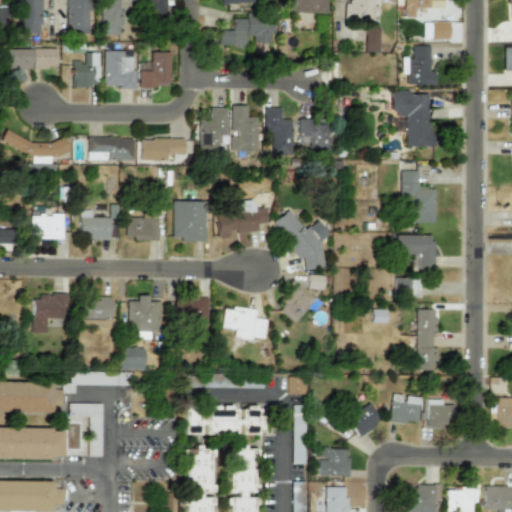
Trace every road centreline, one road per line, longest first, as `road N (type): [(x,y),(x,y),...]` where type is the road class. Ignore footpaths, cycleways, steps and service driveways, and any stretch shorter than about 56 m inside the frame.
road 1 (residential): [(470,454),(473,0)]
road 2 (residential): [(40,104),(190,111),(191,0)]
road 3 (residential): [(0,264),(257,270)]
road 4 (residential): [(373,451),(511,454)]
